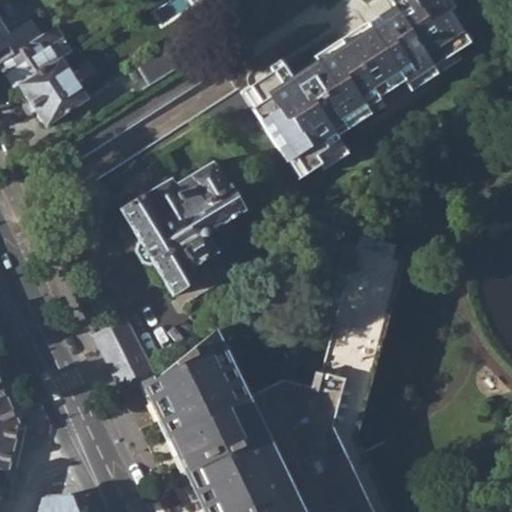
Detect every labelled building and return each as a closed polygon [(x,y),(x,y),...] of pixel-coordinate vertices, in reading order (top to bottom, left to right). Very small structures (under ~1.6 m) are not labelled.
[(16,0),(0,0),(0,61),(3,60),(38,37),(16,0)] [(264,127),(286,161),(294,156),(306,175),(319,166),(317,163),(342,146),(336,137),(347,129),(344,125),(355,117),(353,114),(377,98),(402,81),(406,88),(432,70),(455,54),(470,43),(449,10),(441,0),(386,0),(391,6),(366,22),(368,26),(342,43),(317,61),(316,59),(289,76),(286,70),(276,76),(271,69),(246,84),(258,103),(251,108),(258,120),(256,122),(261,129),(264,127)] [(450,0),(441,0),(449,10),(455,7),(450,0)] [(364,19),(339,36),(342,43),(368,26),(366,22),(364,19)] [(6,74),(14,87),(19,84),(61,57),(71,51),(56,26),(38,37),(3,60),(10,72),(6,74)] [(313,54),(316,59),(317,61),(342,43),(339,36),(313,54)] [(180,62),(168,44),(135,66),(150,84),(180,62)] [(460,61),(455,54),(432,70),(437,77),(460,61)] [(19,84),(47,126),(89,99),(61,57),(19,84)] [(281,63),(271,69),(276,76),(286,70),(281,63)] [(411,95),(437,77),(432,70),(406,88),(411,95)] [(239,89),(251,108),(258,103),(246,84),(239,89)] [(382,106),(377,98),(353,114),(355,117),(344,125),(347,129),(382,106)] [(409,128),(413,136),(423,129),(419,122),(409,128)] [(344,149),(342,146),(317,163),(319,166),(344,149)] [(298,180),(306,175),(294,156),(286,161),(298,180)] [(153,269),(173,303),(202,285),(195,273),(218,258),(206,240),(247,214),(233,189),(229,191),(214,167),(176,190),(172,184),(120,214),(140,248),(136,256),(143,269),(150,271),(153,269)] [(356,231),(353,245),(388,255),(391,241),(356,231)] [(339,247),(350,250),(351,244),(341,240),(339,247)] [(388,511),(351,434),(353,429),(349,428),(353,412),(357,413),(363,390),(357,389),(367,352),(373,354),(379,333),(373,331),(377,315),(383,317),(389,294),(383,292),(388,275),(394,277),(399,258),(388,255),(353,245),(351,244),(350,250),(316,372),(311,370),(307,388),(280,381),(243,399),(208,323),(171,343),(145,357),(128,366),(205,510),(211,507),(213,511),(388,511)] [(389,294),(394,277),(388,275),(383,292),(389,294)] [(379,333),(383,317),(377,315),(373,331),(379,333)] [(93,336),(112,374),(128,366),(145,357),(127,320),(93,336)] [(21,367),(12,348),(5,351),(15,371),(18,369),(21,367)] [(363,390),(373,354),(367,352),(357,389),(363,390)] [(0,466),(7,470),(18,424),(0,386),(0,466)] [(155,503),(159,511),(167,511),(162,500),(158,501),(155,503)]
